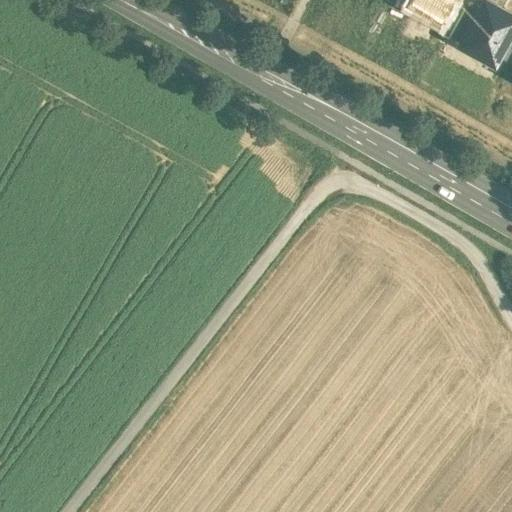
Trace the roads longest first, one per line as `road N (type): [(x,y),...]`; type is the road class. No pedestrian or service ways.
road 1 (track): [(511,321),(481,261),(363,183),(318,192),(70,511)]
road 2 (tertiary): [(115,0),(341,113),(511,212)]
